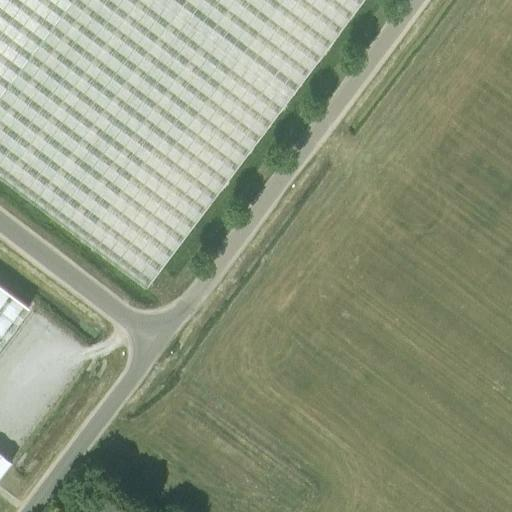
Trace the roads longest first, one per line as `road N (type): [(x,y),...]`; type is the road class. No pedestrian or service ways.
road 1 (unclassified): [(154,341),(412,0)]
road 2 (unclassified): [(27,511),(154,341)]
road 3 (unclassified): [(154,341),(0,224)]
